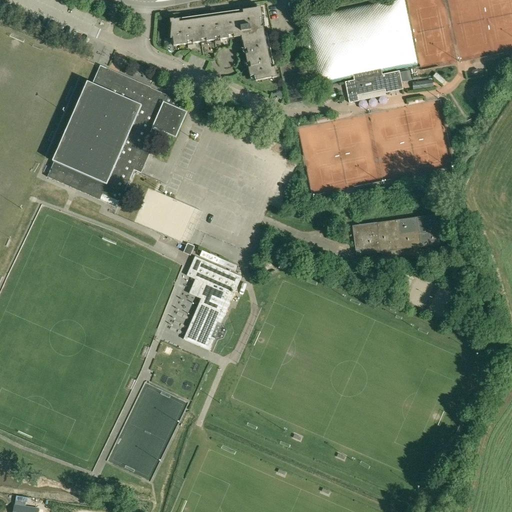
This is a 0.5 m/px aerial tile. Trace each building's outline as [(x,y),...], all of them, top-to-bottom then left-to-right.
[(400,73),(400,71),(382,75),(382,73),(418,66),(404,0),(378,0),(304,16),(318,86),(354,79),(354,80),(346,82),(350,102),(359,101),(358,95),(385,89),(386,93),(403,89),(402,82),(400,73)] [(255,76),(256,81),(277,77),(275,66),(274,66),(267,34),(265,34),(261,8),(172,20),(170,38),(173,38),(174,46),(241,36),(242,42),(243,41),(250,77),(255,76)] [(146,153),(142,151),(153,127),(176,137),(187,112),(179,109),(182,101),(101,65),(92,84),(88,82),(53,161),(54,161),(47,177),(99,199),(102,194),(120,202),(140,156),(143,158),(146,153)] [(400,73),(402,82),(411,81),(409,71),(400,73)] [(433,81),(413,83),(413,90),(433,87),(433,81)] [(448,212),(330,225),(336,273),(454,260),(448,212)] [(220,260),(202,252),(200,257),(218,265),(220,260)] [(214,339),(211,338),(218,322),(221,324),(242,277),(195,257),(187,276),(208,285),(184,340),(209,351),(214,339)] [(237,266),(225,261),(223,267),(235,272),(237,266)]
